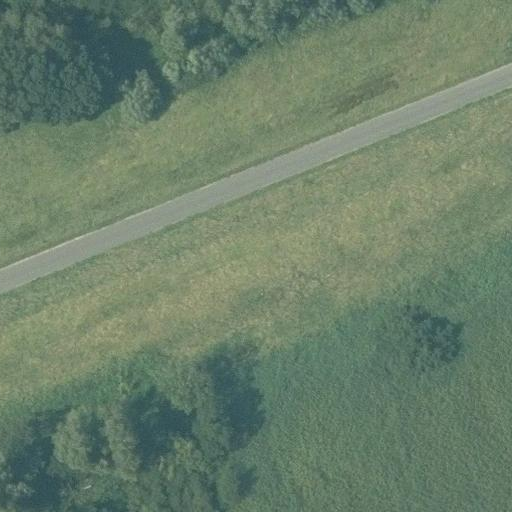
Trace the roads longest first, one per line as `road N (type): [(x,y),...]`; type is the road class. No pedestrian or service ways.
road 1 (tertiary): [(0,281),(511,75)]
road 2 (track): [(511,104),(455,154),(347,195)]
